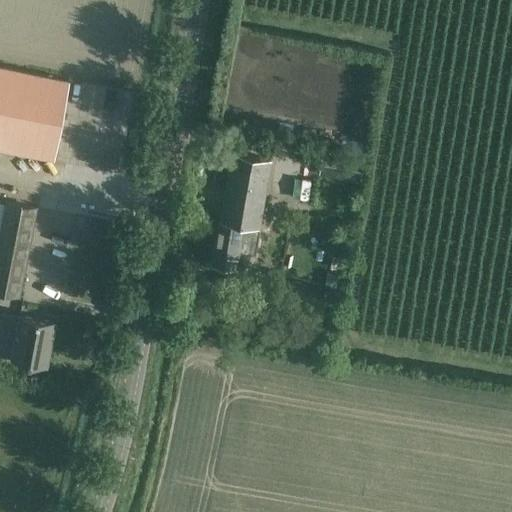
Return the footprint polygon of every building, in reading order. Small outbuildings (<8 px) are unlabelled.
[(0,147),(53,158),(69,79),(0,65),(0,147)] [(364,156),(322,149),(318,173),(360,181),(364,156)] [(255,252),(270,158),(230,152),(212,263),(234,267),(237,249),(255,252)] [(5,201),(5,202),(0,201),(0,290),(19,294),(36,207),(5,201)] [(53,322),(19,315),(11,358),(46,365),(53,322)]
